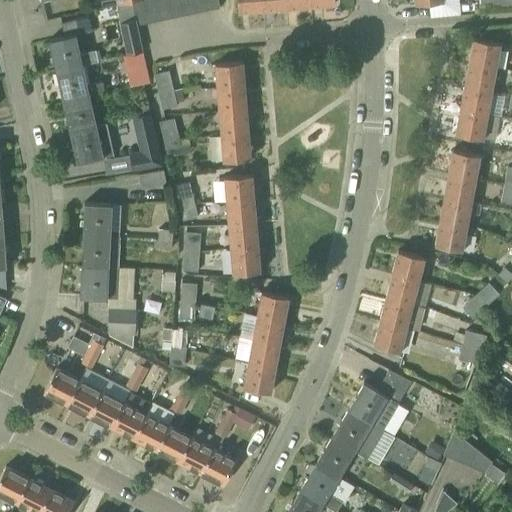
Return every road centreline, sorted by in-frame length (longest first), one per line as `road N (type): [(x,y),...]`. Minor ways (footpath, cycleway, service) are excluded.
road 1 (residential): [(248,511),(317,370),(346,281),(371,125),(367,0)]
road 2 (residential): [(0,398),(34,302),(41,226),(36,153),(0,1)]
road 3 (residential): [(0,423),(169,511)]
